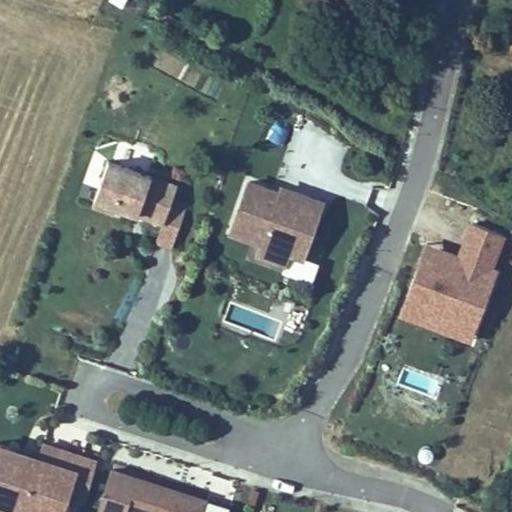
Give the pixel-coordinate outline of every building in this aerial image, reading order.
[(358,0),(308,0),(350,19),(358,0)] [(179,178),(110,154),(92,205),(115,213),(118,206),(163,221),(156,242),(174,249),(188,208),(171,202),(179,178)] [(307,254),(328,194),(281,180),(279,185),(248,175),(229,230),(260,239),(256,252),(287,261),(285,269),(314,279),(321,258),(307,254)] [(470,217),(458,249),(427,236),(399,307),(469,336),(510,233),(470,217)] [(41,449),(0,435),(0,511),(23,511),(27,502),(56,511),(64,511),(70,495),(87,501),(102,455),(45,437),(41,449)] [(230,511),(233,502),(136,470),(124,507),(139,511),(230,511)]
